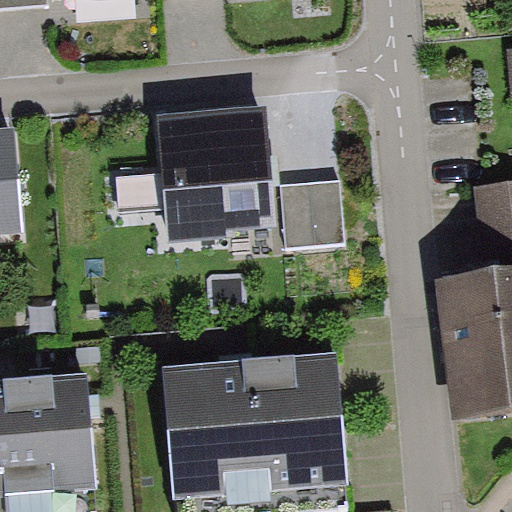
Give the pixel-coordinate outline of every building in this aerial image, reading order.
[(56,0),(57,9),(160,1),(159,0),(56,0)] [(271,135),(162,145),(172,254),(287,244),(288,255),(350,250),(344,186),(276,193),(275,174),(271,135)] [(0,145),(0,248),(27,247),(20,144),(0,145)] [(440,290),(456,427),(511,420),(511,191),(478,196),(489,284),(440,290)] [(235,370),(161,376),(173,511),(211,511),(360,498),(347,359),(235,370)] [(88,388),(0,393),(0,506),(95,500),(89,408),(88,388)]
